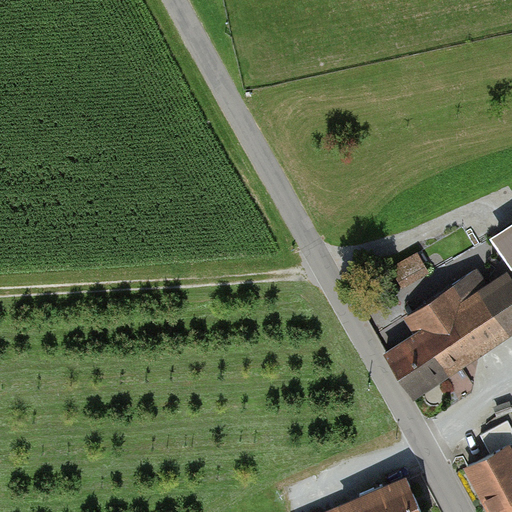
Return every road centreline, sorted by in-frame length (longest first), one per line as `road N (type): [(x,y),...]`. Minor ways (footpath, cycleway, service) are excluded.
road 1 (track): [(327,276),(0,293)]
road 2 (unclassified): [(178,0),(316,259)]
road 3 (residential): [(316,259),(460,511)]
